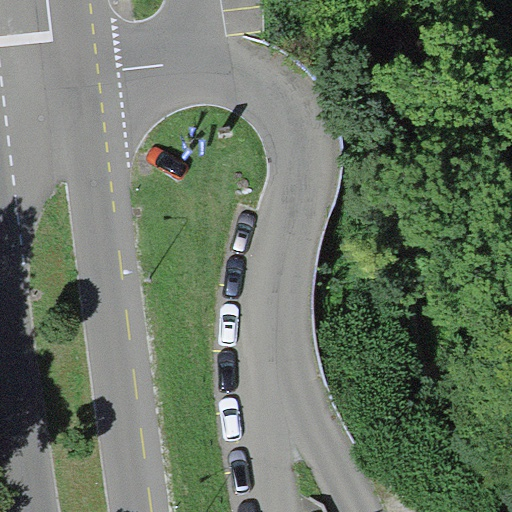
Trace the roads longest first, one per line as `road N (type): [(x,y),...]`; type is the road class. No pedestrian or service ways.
road 1 (primary): [(132,511),(70,0)]
road 2 (primary): [(0,284),(36,511)]
